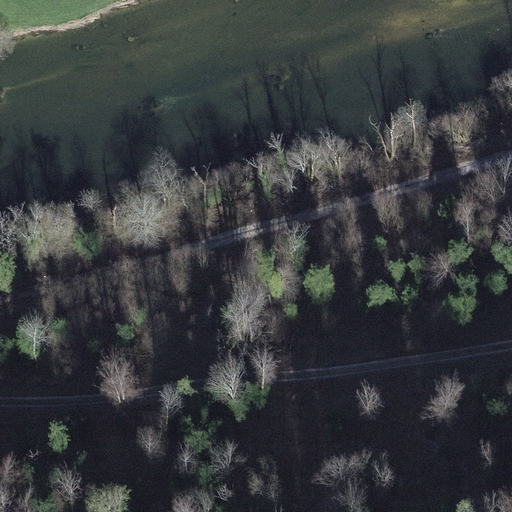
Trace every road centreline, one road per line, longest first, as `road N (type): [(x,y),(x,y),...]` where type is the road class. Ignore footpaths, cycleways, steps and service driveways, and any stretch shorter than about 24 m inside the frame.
road 1 (track): [(0,294),(511,150)]
road 2 (track): [(0,399),(353,366),(511,341)]
